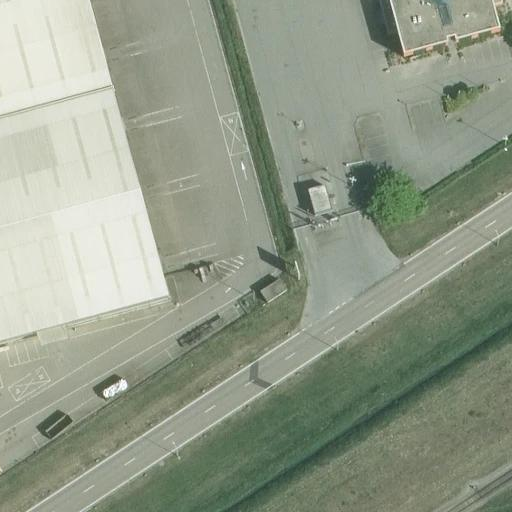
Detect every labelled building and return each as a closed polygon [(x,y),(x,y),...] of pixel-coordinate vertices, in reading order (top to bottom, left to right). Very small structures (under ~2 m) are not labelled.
[(87,0),(0,0),(0,344),(168,299),(87,0)] [(385,0),(378,2),(388,36),(396,34),(403,58),(448,46),(446,42),(453,40),(454,44),(499,32),(493,8),(502,5),(500,0),(385,0)] [(314,216),(332,212),(325,186),(307,191),(314,216)] [(393,221),(406,213),(399,202),(386,210),(393,221)] [(267,304),(286,291),(279,280),(260,293),(267,304)] [(82,324),(55,331),(58,343),(85,336),(82,324)]
